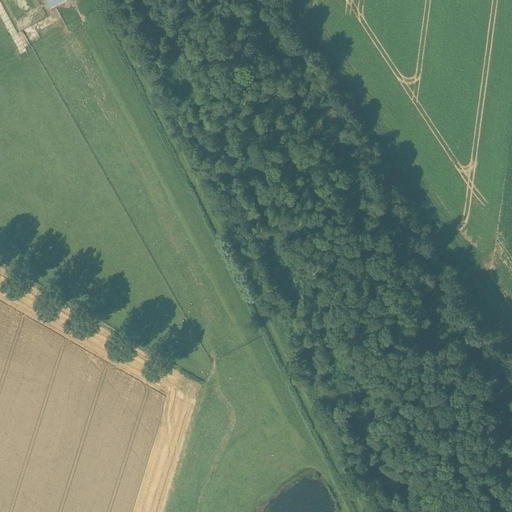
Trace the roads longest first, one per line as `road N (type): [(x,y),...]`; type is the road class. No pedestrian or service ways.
road 1 (track): [(100,0),(358,511)]
road 2 (track): [(290,0),(511,353)]
